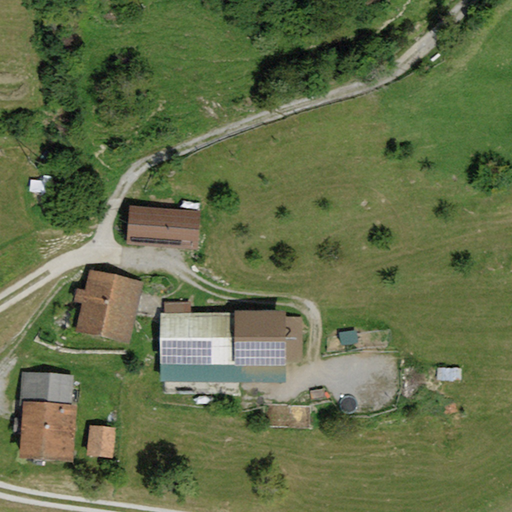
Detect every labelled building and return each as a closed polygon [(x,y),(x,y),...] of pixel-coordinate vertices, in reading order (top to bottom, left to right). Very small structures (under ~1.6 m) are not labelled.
[(191,250),(194,216),(122,209),(118,242),(191,250)] [(132,287),(83,275),(66,341),(115,353),(132,287)] [(296,375),(296,316),(152,317),(152,376),(296,375)] [(18,379),(7,458),(56,465),(68,386),(18,379)] [(105,433),(83,430),(78,460),(101,463),(105,433)]
